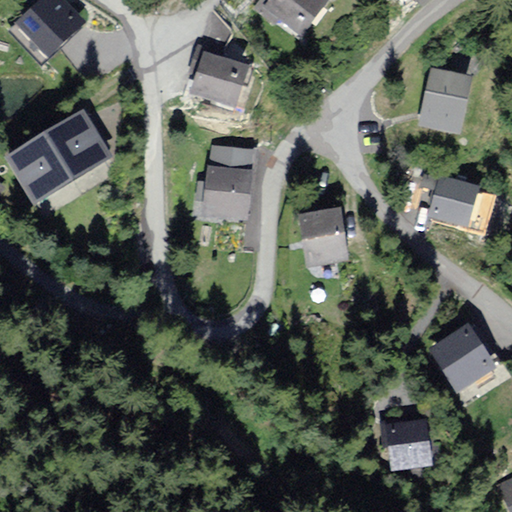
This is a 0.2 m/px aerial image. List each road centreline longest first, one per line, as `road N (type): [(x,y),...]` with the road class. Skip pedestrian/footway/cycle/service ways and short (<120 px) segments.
road 1 (residential): [(109,0),(140,32),(153,73),(163,291),(195,328),(243,324),(260,307),(273,171),(321,114)]
road 2 (track): [(0,249),(122,352),(207,394),(285,511)]
road 3 (residential): [(321,114),(389,221),(511,323)]
road 4 (track): [(0,239),(106,303),(144,312),(163,291)]
road 5 (residential): [(321,114),(449,0)]
